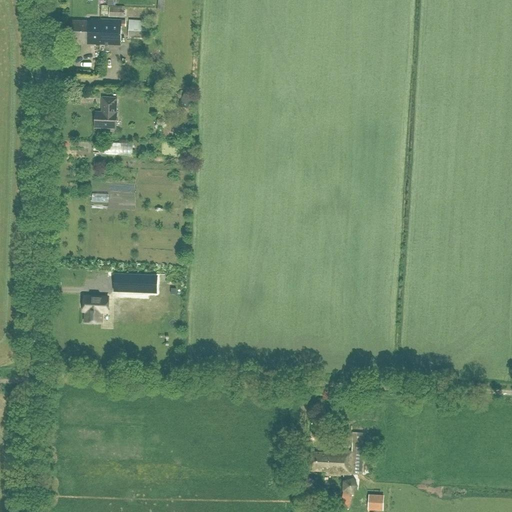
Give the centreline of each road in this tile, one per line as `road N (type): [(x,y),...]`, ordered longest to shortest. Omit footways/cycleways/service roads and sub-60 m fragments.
road 1 (unclassified): [(34,375),(511,393)]
road 2 (unclassified): [(34,375),(44,56),(37,0)]
road 3 (unclassified): [(28,511),(34,375)]
